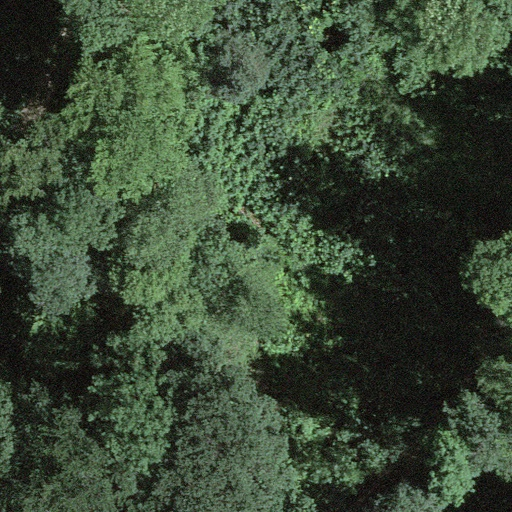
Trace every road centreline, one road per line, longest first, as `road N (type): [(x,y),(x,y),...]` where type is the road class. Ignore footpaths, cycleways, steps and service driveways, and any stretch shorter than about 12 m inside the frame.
road 1 (track): [(511,316),(450,410),(350,511)]
road 2 (track): [(84,0),(0,159)]
